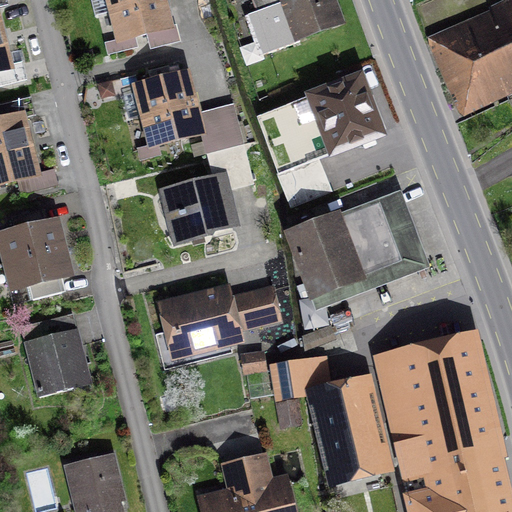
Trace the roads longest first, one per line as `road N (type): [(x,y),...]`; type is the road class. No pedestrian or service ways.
road 1 (residential): [(159,511),(40,0)]
road 2 (primary): [(511,346),(383,0)]
